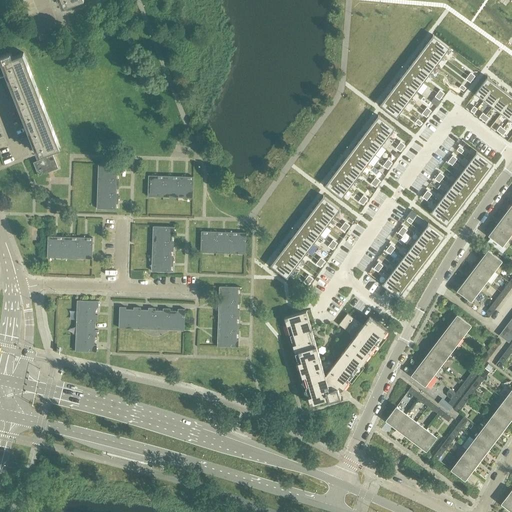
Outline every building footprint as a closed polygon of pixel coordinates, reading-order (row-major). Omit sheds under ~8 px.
[(434,36),(427,45),(443,57),(450,48),(434,36)] [(427,45),(421,53),(437,66),(443,57),(427,45)] [(40,155),(41,156),(45,154),(46,158),(50,157),(48,153),(61,148),(24,53),(13,58),(11,53),(0,56),(0,63),(2,62),(4,68),(6,67),(41,155),(40,155)] [(421,53),(414,62),(430,74),(437,66),(421,53)] [(414,62),(407,71),(424,83),(430,74),(414,62)] [(407,71),(401,79),(417,91),(424,83),(407,71)] [(488,78),(475,94),(484,101),(497,85),(488,78)] [(401,79),(394,88),(410,100),(417,91),(401,79)] [(497,85),(484,101),(493,107),(505,91),(497,85)] [(394,88),(388,96),(404,109),(410,100),(394,88)] [(511,96),(505,91),(493,107),(502,114),(511,99),(511,96)] [(388,96),(381,105),(397,118),(404,109),(388,96)] [(511,99),(502,114),(510,120),(511,117),(511,99)] [(379,116),(372,125),(388,138),(395,129),(379,116)] [(372,125),(366,134),(382,146),(388,138),(372,125)] [(366,134),(359,143),(375,155),(382,146),(366,134)] [(359,143),(353,151),(369,163),(375,155),(359,143)] [(353,151),(346,160),(362,172),(369,163),(353,151)] [(477,152),(471,161),(487,173),(494,164),(477,152)] [(53,156),(50,157),(46,158),(34,163),(39,177),(58,169),(53,156)] [(346,160),(340,168),(356,181),(362,172),(346,160)] [(471,161),(464,169),(480,182),(487,173),(471,161)] [(98,179),(117,180),(117,172),(119,172),(120,165),(99,164),(98,179)] [(340,168),(333,177),(349,189),(356,181),(340,168)] [(464,169),(458,178),(474,190),(480,182),(464,169)] [(156,176),(148,176),(148,197),(163,197),(163,179),(156,178),(156,176)] [(164,176),(163,179),(163,197),(178,198),(178,179),(170,179),(171,176),(164,176)] [(193,198),(193,180),(185,179),(185,177),(178,177),(178,179),(178,198),(193,198)] [(333,177),(326,186),(342,198),(349,189),(333,177)] [(458,178),(451,187),(467,199),(474,190),(458,178)] [(98,194),(116,194),(116,186),(119,187),(119,180),(117,180),(98,179),(98,194)] [(451,187),(444,195),(461,208),(467,199),(451,187)] [(116,194),(98,194),(97,209),(116,210),(116,202),(118,202),(119,195),(116,194)] [(444,195),(438,204),(454,216),(461,208),(444,195)] [(324,197),(317,206),(333,218),(340,209),(324,197)] [(438,204),(431,213),(447,225),(454,216),(438,204)] [(317,206),(311,214),(327,227),(333,218),(317,206)] [(311,214),(304,223),(320,235),(327,227),(311,214)] [(511,221),(504,216),(497,226),(511,237),(511,234),(511,221)] [(304,223),(298,232),(314,244),(320,235),(304,223)] [(429,224),(422,233),(438,245),(445,236),(429,224)] [(511,237),(497,226),(489,236),(503,247),(511,237)] [(153,242),(172,242),(172,234),(174,234),(174,228),(153,227),(153,242)] [(201,253),(216,253),(217,235),(217,232),(210,232),(210,234),(202,234),(201,253)] [(298,232),(291,240),(307,252),(314,244),(298,232)] [(225,235),(217,235),(216,253),(231,254),(232,235),(232,233),(225,233),(225,235)] [(232,235),(231,254),(246,255),(247,234),(240,233),(240,236),(232,235)] [(422,233),(416,241),(432,254),(438,245),(422,233)] [(55,237),(48,237),(47,258),(62,259),(63,240),(55,239),(55,237)] [(63,240),(62,259),(77,259),(78,240),(70,240),(70,238),(63,237),(63,240)] [(78,238),(78,240),(77,259),(92,260),(93,241),(85,241),(85,238),(78,238)] [(291,240),(285,249),(301,261),(307,252),(291,240)] [(416,241),(409,250),(425,262),(432,254),(416,241)] [(152,256),(171,257),(171,249),(174,249),(174,242),(172,242),(153,242),(152,256)] [(285,249),(278,257),(294,270),(301,261),(285,249)] [(409,250),(403,259),(419,271),(425,262),(409,250)] [(480,261),(494,272),(502,261),(488,251),(480,261)] [(152,256),(152,272),(171,272),(171,264),(173,264),(173,257),(171,257),(152,256)] [(278,257),(271,266),(287,279),(294,270),(278,257)] [(403,259),(396,267),(412,279),(419,271),(403,259)] [(494,272),(480,261),(473,271),(487,282),(494,272)] [(396,267),(390,276),(406,288),(412,279),(396,267)] [(473,271),(465,281),(479,292),(487,282),(473,271)] [(390,276),(383,285),(399,297),(406,288),(390,276)] [(471,302),(479,292),(465,281),(457,291),(471,302)] [(501,293),(506,296),(511,288),(511,285),(509,283),(501,293)] [(219,302),(238,303),(240,303),(240,296),(238,296),(238,288),(241,288),(220,287),(219,302)] [(501,293),(494,303),(498,306),(506,296),(501,293)] [(77,301),(77,322),(95,323),(98,323),(98,316),(95,316),(96,308),(98,308),(98,307),(98,302),(87,301),(81,301),(77,301)] [(218,317),(237,318),(239,318),(240,311),(237,311),(238,303),(219,302),(218,317)] [(486,313),(490,316),(498,306),(494,303),(486,313)] [(125,319),(120,318),(119,318),(119,328),(140,329),(141,311),(141,308),(134,308),(134,310),(126,310),(126,308),(125,308),(125,319)] [(149,311),(141,311),(140,329),(155,330),(156,311),(156,309),(149,309),(149,311)] [(170,330),(170,312),(170,309),(163,309),(163,311),(156,311),(155,330),(170,330)] [(178,312),(170,312),(170,330),(184,331),(185,310),(178,310),(178,312)] [(306,311),(285,318),(311,405),(328,399),(329,402),(341,398),(340,394),(338,388),(340,386),(344,389),(349,382),(346,380),(352,372),(355,374),(352,372),(358,364),(361,366),(370,354),(368,351),(374,344),(376,346),(377,345),(374,343),(380,335),(383,338),(388,331),(370,317),(363,326),(351,317),(348,314),(339,325),(343,328),(355,337),(334,365),(329,361),(322,363),(312,329),(306,311)] [(457,315),(450,326),(464,336),(471,326),(457,315)] [(218,332),(237,333),(239,333),(239,326),(237,326),(237,318),(218,317),(218,332)] [(77,322),(76,337),(95,337),(97,338),(97,331),(95,330),(95,323),(77,322)] [(464,336),(450,326),(442,336),(456,346),(464,336)] [(511,337),(511,330),(506,326),(503,331),(511,337)] [(499,336),(509,343),(511,338),(511,337),(503,331),(499,336)] [(218,332),(217,347),(238,348),(239,341),(236,340),(237,333),(218,332)] [(442,336),(434,346),(448,356),(456,346),(442,336)] [(76,337),(76,352),(97,352),(97,345),(94,345),(95,337),(76,337)] [(494,344),(486,354),(491,357),(498,347),(494,344)] [(427,356),(441,367),(448,356),(434,346),(427,356)] [(511,354),(507,350),(499,361),(503,364),(511,354)] [(486,354),(479,364),(483,367),(491,357),(486,354)] [(427,356),(419,366),(433,376),(441,367),(427,356)] [(479,364),(471,374),(475,377),(483,367),(479,364)] [(433,376),(419,366),(411,376),(425,387),(433,376)] [(477,379),(482,382),(489,373),(485,369),(477,379)] [(471,374),(463,384),(468,387),(475,377),(471,374)] [(474,392),(482,382),(477,379),(470,389),(474,392)] [(463,384),(456,394),(460,397),(468,387),(463,384)] [(411,388),(408,392),(418,399),(421,395),(411,388)] [(466,402),(474,392),(470,389),(462,399),(466,402)] [(456,394),(448,404),(452,407),(460,397),(456,394)] [(418,399),(428,407),(432,403),(421,395),(418,399)] [(466,402),(462,399),(454,409),(459,413),(466,402)] [(511,405),(504,400),(497,410),(511,420),(511,419),(511,405)] [(442,410),(432,403),(428,407),(438,415),(442,410)] [(386,421),(396,429),(407,415),(396,407),(386,421)] [(442,410),(438,415),(448,422),(452,418),(442,410)] [(489,420),(503,430),(511,420),(497,410),(489,420)] [(417,422),(407,415),(396,429),(406,436),(417,422)] [(457,427),(461,430),(469,420),(464,417),(457,427)] [(489,420),(482,430),(496,441),(503,430),(489,420)] [(416,444),(427,430),(417,422),(406,436),(416,444)] [(453,440),(461,430),(457,427),(449,437),(453,440)] [(427,430),(416,444),(427,452),(437,438),(427,430)] [(474,440),(488,450),(496,441),(482,430),(474,440)] [(446,450),(453,440),(449,437),(441,447),(446,450)] [(474,440),(467,450),(481,460),(488,450),(474,440)] [(438,460),(446,450),(441,447),(434,457),(438,460)] [(467,450),(459,460),(473,470),(481,460),(467,450)] [(473,470),(459,460),(451,470),(465,481),(473,470)] [(511,490),(501,504),(511,511),(511,490)]
